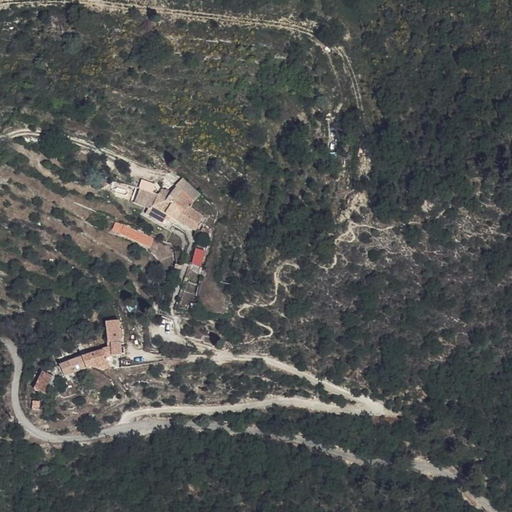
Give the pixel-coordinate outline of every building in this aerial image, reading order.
[(142,179),(133,203),(150,208),(156,193),(152,192),(155,184),(142,179)] [(161,211),(188,228),(192,222),(184,216),(188,208),(190,209),(192,204),(187,198),(188,195),(180,190),(171,202),(167,200),(161,211)] [(192,222),(188,228),(196,233),(201,224),(204,218),(190,209),(188,208),(184,216),(192,222)] [(114,229),(121,234),(125,225),(117,223),(114,229)] [(121,234),(141,244),(145,235),(125,225),(121,234)] [(151,239),(145,235),(141,244),(147,247),(151,239)] [(196,247),(191,263),(201,267),(206,250),(196,247)] [(239,251),(229,250),(223,283),(233,285),(239,251)] [(107,349),(102,350),(104,359),(110,356),(118,357),(120,343),(121,344),(122,333),(121,333),(123,324),(110,322),(107,349)] [(104,359),(102,350),(86,354),(89,367),(100,374),(107,371),(104,359)] [(86,354),(56,363),(60,374),(89,367),(86,354)] [(52,375),(41,370),(34,388),(46,392),(52,375)]
